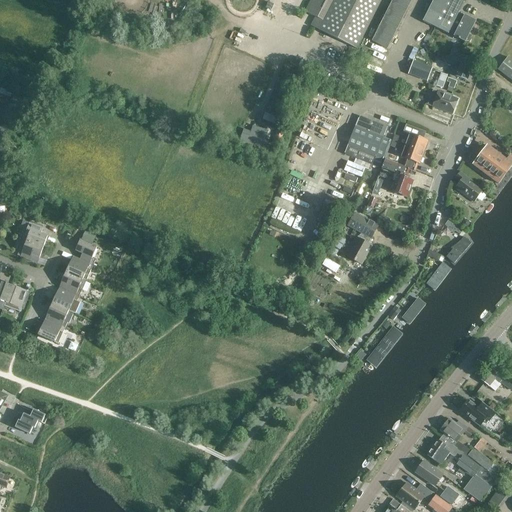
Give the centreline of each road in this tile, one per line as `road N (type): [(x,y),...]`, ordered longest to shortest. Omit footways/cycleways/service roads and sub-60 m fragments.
road 1 (residential): [(347,358),(415,275),(459,141),(511,18)]
road 2 (tertiary): [(358,511),(492,333)]
